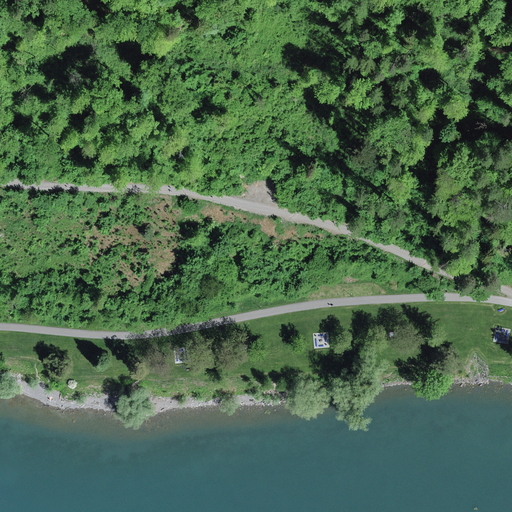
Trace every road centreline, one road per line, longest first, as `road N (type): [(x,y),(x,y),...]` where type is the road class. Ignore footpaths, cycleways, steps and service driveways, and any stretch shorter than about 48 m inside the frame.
road 1 (track): [(511,294),(311,219),(216,196),(0,180)]
road 2 (unclassified): [(511,303),(478,297),(302,305),(120,336),(0,327)]
